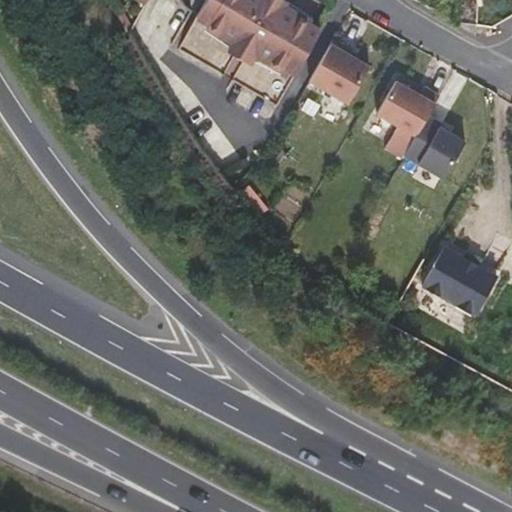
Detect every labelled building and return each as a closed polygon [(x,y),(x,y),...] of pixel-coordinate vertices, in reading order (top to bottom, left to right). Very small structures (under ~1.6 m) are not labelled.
[(311,21),(285,6),(287,1),(285,0),(209,0),(203,12),(214,18),(212,21),(239,36),(260,48),(287,64),(289,61),(300,67),(321,30),(310,24),(311,21)] [(260,48),(239,36),(237,41),(257,53),(260,48)] [(333,39),(310,80),(349,102),(370,66),(346,52),(348,48),(333,39)] [(378,113),(395,123),(382,144),(404,157),(405,155),(428,115),(440,94),(425,86),(420,94),(396,80),(378,113)] [(442,123),(428,115),(405,155),(444,177),(465,141),(440,127),(442,123)] [(497,275),(445,246),(423,285),(475,314),(497,275)]
